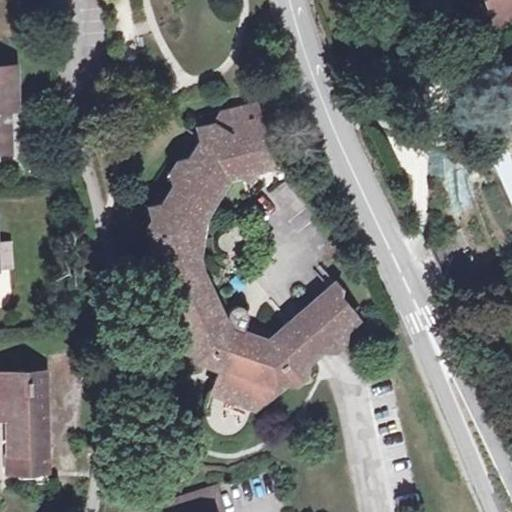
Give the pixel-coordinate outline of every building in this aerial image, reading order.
[(511,0),(480,0),(494,24),(511,14),(511,0)] [(0,68),(0,155),(11,155),(10,114),(16,113),(15,68),(0,68)] [(272,165),(254,105),(218,115),(210,123),(147,224),(160,285),(196,362),(220,370),(214,390),(257,405),(356,320),(328,287),(272,334),(246,323),(247,319),(247,315),(245,311),(242,309),(239,308),(236,307),(230,308),(225,313),(225,316),(225,320),(225,323),(226,324),(230,328),(234,330),(233,334),(228,332),(202,276),(198,266),(197,259),(197,248),(201,217),(229,176),(272,165)] [(10,247),(0,247),(0,269),(11,270),(10,247)] [(0,369),(0,396),(7,397),(7,416),(8,470),(47,470),(46,370),(0,369)] [(134,511),(222,511),(216,488),(134,511)]
